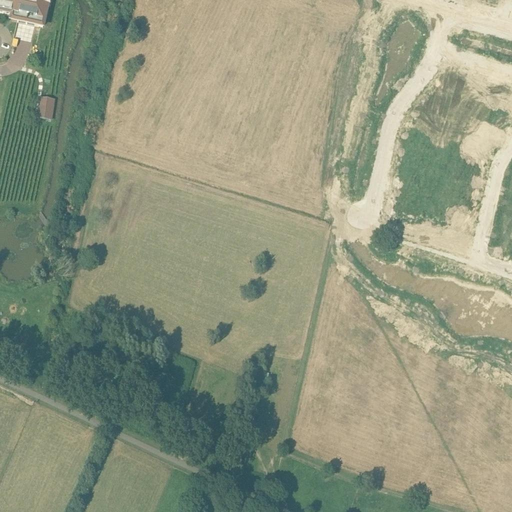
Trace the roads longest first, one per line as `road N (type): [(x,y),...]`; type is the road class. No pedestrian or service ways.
road 1 (unclassified): [(301,511),(0,378)]
road 2 (residential): [(444,11),(426,67),(384,132),(361,218)]
road 3 (residential): [(511,268),(475,259),(498,164),(509,149)]
